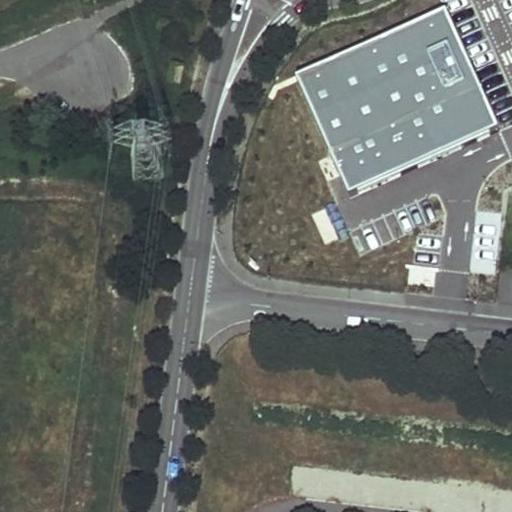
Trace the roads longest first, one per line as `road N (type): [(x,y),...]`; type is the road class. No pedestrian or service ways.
road 1 (unclassified): [(191,297),(511,333)]
road 2 (tertiary): [(165,511),(191,297)]
road 3 (tertiary): [(191,297),(222,95)]
road 4 (tertiary): [(222,95),(312,0)]
